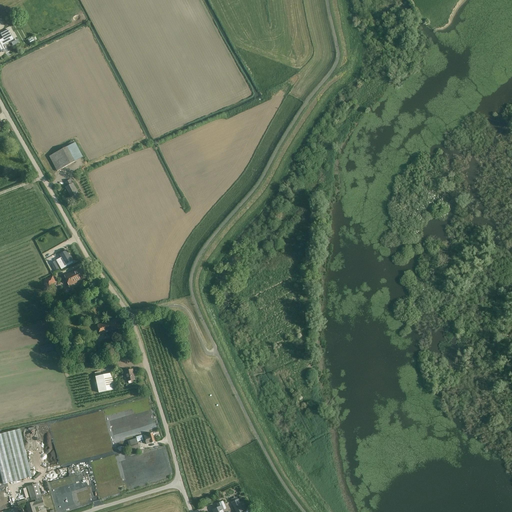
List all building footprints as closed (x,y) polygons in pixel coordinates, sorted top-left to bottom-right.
[(0,52),(4,50),(1,45),(5,42),(6,44),(12,40),(8,32),(7,31),(8,30),(8,29),(0,34),(4,40),(0,42),(0,52)] [(57,171),(75,162),(67,147),(49,156),(57,171)] [(66,187),(73,201),(80,197),(73,184),(71,179),(65,182),(67,187),(66,187)] [(63,261),(58,264),(62,270),(67,266),(73,263),(72,261),(67,251),(60,255),(61,257),(63,261)] [(51,267),(53,272),(59,269),(55,261),(51,263),(53,266),(51,267)] [(65,275),(70,286),(87,278),(82,267),(65,275)] [(53,276),(45,280),(48,287),(56,283),(53,276)] [(98,325),(100,335),(113,331),(121,329),(118,319),(111,321),(112,321),(98,325)] [(52,344),(40,347),(42,353),(54,350),(52,344)] [(93,354),(95,361),(113,356),(112,352),(106,354),(106,355),(105,355),(102,345),(97,346),(99,352),(93,354)] [(127,382),(128,384),(133,383),(132,381),(135,380),(133,370),(125,371),(127,382)] [(96,377),(99,393),(115,390),(112,373),(96,377)] [(0,434),(0,470),(4,484),(32,477),(19,429),(0,434)] [(144,436),(146,444),(151,443),(155,442),(153,434),(149,435),(144,436)] [(128,441),(131,452),(139,449),(137,438),(128,441)] [(165,461),(162,449),(147,452),(148,458),(152,456),(153,460),(155,460),(156,463),(165,461)] [(122,453),(118,455),(122,468),(126,467),(122,453)] [(28,510),(28,511),(39,511),(40,511),(38,507),(44,505),(42,498),(38,483),(27,487),(31,501),(35,500),(36,502),(33,503),(33,502),(26,504),(27,508),(27,511),(28,510)] [(20,490),(23,499),(29,497),(25,487),(20,490)] [(235,511),(242,511),(243,511),(247,509),(243,501),(240,502),(238,499),(232,502),(235,511)] [(223,511),(223,510),(226,509),(223,501),(217,504),(219,508),(213,510),(213,511),(223,511)]
